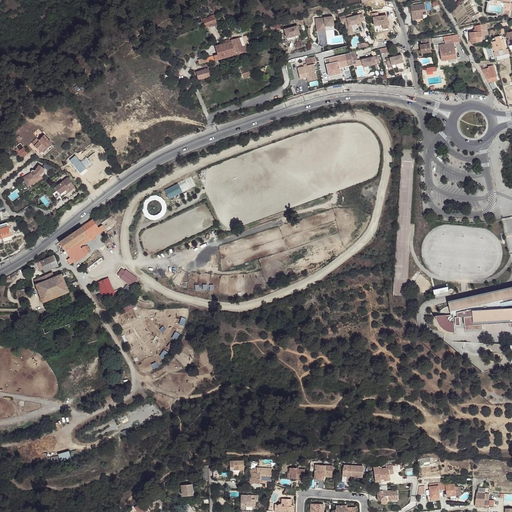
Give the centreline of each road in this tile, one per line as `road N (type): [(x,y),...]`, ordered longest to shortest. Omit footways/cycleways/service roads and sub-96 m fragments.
road 1 (secondary): [(288,111),(151,165),(36,251)]
road 2 (secondary): [(419,99),(368,90),(288,111)]
road 3 (secondary): [(288,111),(368,97),(420,108)]
